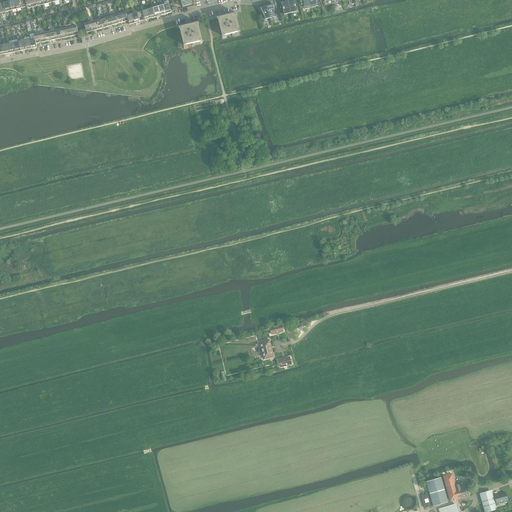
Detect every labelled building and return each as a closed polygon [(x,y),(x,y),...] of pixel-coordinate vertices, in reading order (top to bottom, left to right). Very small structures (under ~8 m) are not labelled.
[(163,0),(162,0),(161,0),(162,3),(164,2),(164,5),(163,5),(166,14),(168,13),(171,12),(168,1),(164,2),(163,0)] [(292,0),(288,1),(291,13),(298,12),(294,0),(292,0)] [(309,0),(302,0),(304,6),(302,7),(303,11),(305,10),(305,9),(311,8),(309,0)] [(288,1),(281,3),(284,15),(291,13),(288,1)] [(162,3),(157,4),(161,15),(164,15),(166,14),(163,5),(164,5),(164,2),(162,3)] [(273,5),(267,7),(270,18),(274,17),(276,17),(275,9),(274,9),(274,5),(273,5)] [(262,12),(261,12),(263,20),(266,19),(270,18),(267,7),(261,8),(260,8),(262,12)] [(121,13),(122,13),(121,11),(119,11),(115,12),(115,15),(118,24),(121,23),(123,22),(121,13)] [(127,16),(128,21),(129,25),(133,24),(135,23),(132,14),(133,14),(132,11),(130,12),(126,13),(127,15),(127,16)] [(111,13),(104,15),(108,27),(111,26),(113,25),(110,16),(111,16),(111,13)] [(237,13),(217,18),(218,20),(222,36),(240,32),(236,16),(237,14),(237,13)] [(101,19),(100,19),(103,28),(105,28),(108,27),(104,15),(100,16),(100,14),(97,15),(98,17),(100,17),(101,19)] [(90,20),(88,20),(88,23),(84,24),(87,33),(90,32),(92,31),(90,22),(91,22),(90,20)] [(180,27),(179,27),(179,28),(180,30),(184,46),(202,41),(198,25),(198,23),(180,27)] [(12,53),(15,52),(14,43),(13,40),(9,41),(8,39),(6,39),(7,42),(9,41),(9,44),(8,44),(10,53),(12,53)] [(272,335),(284,332),(281,324),(278,325),(278,326),(274,327),(274,326),(269,327),(272,335)] [(259,342),(260,348),(259,349),(258,350),(258,351),(258,352),(259,353),(260,354),(261,354),(262,354),(263,360),(274,357),(270,339),(259,342)] [(290,357),(278,360),(280,368),(292,365),(290,357)] [(450,502),(469,496),(466,483),(455,485),(452,475),(443,477),(447,489),(450,502)] [(433,506),(448,502),(441,478),(426,482),(433,506)] [(486,492),(480,494),(480,495),(484,511),(488,511),(497,510),(495,504),(507,500),(505,493),(488,498),(486,492)] [(429,494),(421,496),(424,508),(432,506),(429,494)]
